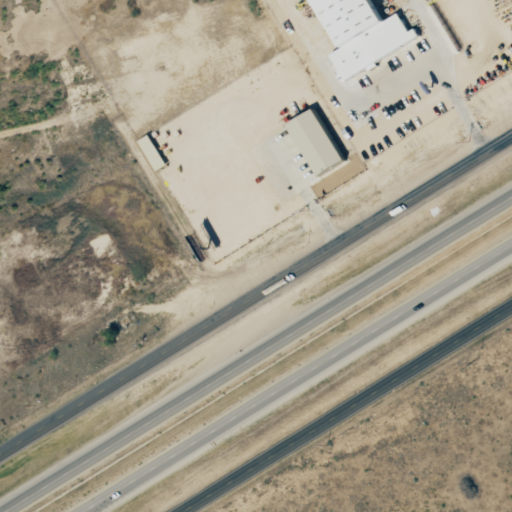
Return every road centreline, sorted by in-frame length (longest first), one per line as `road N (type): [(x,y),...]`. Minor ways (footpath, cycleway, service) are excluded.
road 1 (secondary): [(0,453),(511,135)]
road 2 (motorway): [(511,194),(1,511)]
road 3 (motorway): [(79,511),(511,244)]
road 4 (secondary): [(182,511),(511,307)]
